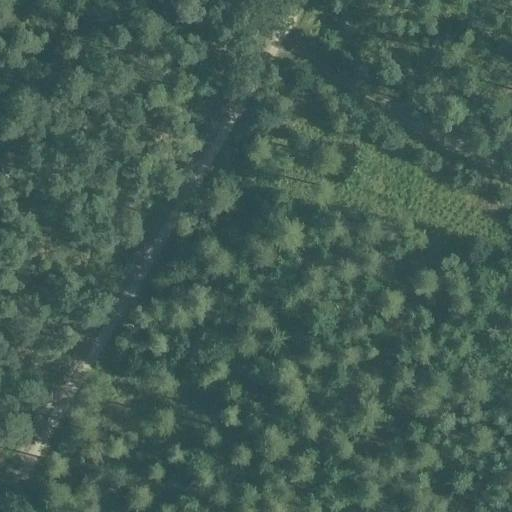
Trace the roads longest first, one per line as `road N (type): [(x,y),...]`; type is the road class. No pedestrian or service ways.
road 1 (track): [(511,175),(275,39)]
road 2 (track): [(261,63),(153,0)]
